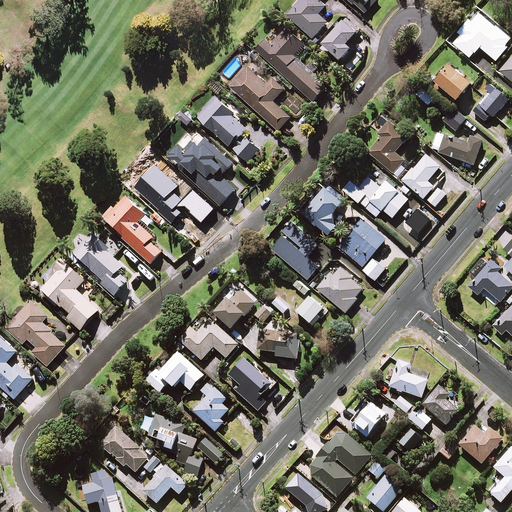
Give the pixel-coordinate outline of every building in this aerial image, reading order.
[(327,6),(319,0),(301,0),(288,15),(314,38),(329,22),(320,14),(327,6)] [(349,0),(354,4),(355,3),(366,12),(377,0),(349,0)] [(511,44),(511,37),(481,12),(473,22),(470,19),(459,33),(462,35),(455,44),(472,58),(481,47),(499,61),(511,44)] [(360,32),(347,20),(325,43),(343,59),(354,48),(349,44),(360,32)] [(305,43),(288,28),(272,45),(266,39),(257,50),(315,102),(328,87),(293,56),(305,43)] [(511,57),(500,71),(511,81),(511,57)] [(474,83),(452,64),(438,81),(460,99),(474,83)] [(268,84),(250,67),(232,87),(280,131),(292,117),(275,101),(286,88),(274,77),(268,84)] [(510,98),(492,83),(487,89),(491,92),(475,112),(487,120),(492,113),(496,116),(510,98)] [(238,114),(218,95),(198,116),(234,149),(235,148),(250,162),(262,149),(245,134),(249,129),(235,116),(238,114)] [(468,118),(455,107),(444,120),(457,131),(468,118)] [(370,152),(400,176),(406,168),(402,164),(406,159),(397,152),(410,136),(391,120),(380,133),(383,136),(370,152)] [(470,143),(439,131),(435,145),(442,147),(440,152),(475,164),(484,139),(473,135),(470,143)] [(235,164),(200,132),(192,141),(187,136),(167,157),(222,206),(238,188),(224,176),(235,164)] [(442,166),(428,154),(417,166),(416,165),(403,179),(425,199),(436,186),(429,180),(442,166)] [(181,187),(157,165),(137,187),(162,210),(160,211),(173,223),(185,210),(171,197),(181,187)] [(383,186),(371,176),(360,189),(368,196),(362,203),(378,216),(384,209),(395,217),(410,199),(388,180),(383,186)] [(362,193),(349,181),(340,190),(350,198),(351,197),(355,201),(362,193)] [(320,224),(333,236),(343,225),(336,219),(350,203),(330,185),(306,212),(314,219),(313,220),(319,226),(320,224)] [(446,195),(438,187),(428,199),(436,206),(446,195)] [(148,213),(129,195),(115,210),(112,207),(103,217),(123,236),(122,237),(151,264),(162,252),(150,241),(154,237),(138,223),(148,213)] [(388,238),(363,218),(340,246),(365,266),(388,238)] [(320,244),(293,222),(285,231),(287,232),(273,248),(310,279),(321,266),(317,262),(310,256),(320,244)] [(108,246),(93,233),(74,254),(104,281),(101,284),(115,297),(127,285),(117,275),(125,267),(105,249),(108,246)] [(386,268),(375,258),(365,270),(376,279),(386,268)] [(86,281),(62,259),(43,278),(49,283),(42,290),(70,316),(68,318),(81,331),(100,311),(78,289),(86,281)] [(503,268),(493,260),(470,286),(480,294),(486,287),(502,301),(511,289),(511,281),(500,271),(503,268)] [(365,287),(337,265),(318,288),(347,312),(358,298),(357,297),(365,287)] [(310,289),(299,280),(295,285),(306,294),(310,289)] [(232,301),(229,298),(215,313),(232,330),(257,304),(242,290),(232,301)] [(328,310),(311,296),(297,312),(314,327),(328,310)] [(289,308),(278,298),(273,304),(284,314),(289,308)] [(49,317),(32,301),(7,329),(24,345),(28,340),(37,348),(33,353),(48,367),(67,346),(43,324),(49,317)] [(275,311),(267,304),(256,315),(264,323),(275,311)] [(511,306),(494,325),(504,334),(508,329),(511,332),(511,306)] [(239,345),(210,319),(201,330),(193,324),(179,340),(203,360),(214,347),(227,358),(239,345)] [(300,335),(261,330),(258,350),(277,353),(276,356),(297,359),(300,335)] [(18,352),(0,336),(0,386),(15,400),(34,379),(17,365),(14,368),(8,363),(18,352)] [(205,376),(179,352),(160,372),(157,370),(147,381),(161,393),(170,383),(175,388),(181,381),(191,390),(205,376)] [(274,384),(245,359),(230,375),(242,385),(237,391),(259,411),(267,402),(262,397),(274,384)] [(411,365),(399,361),(390,387),(421,398),(430,374),(410,367),(411,365)] [(228,399),(209,383),(202,391),(208,396),(194,412),(216,432),(224,423),(221,421),(230,411),(224,405),(228,399)] [(451,395),(439,385),(423,405),(447,425),(460,410),(447,399),(451,395)] [(411,404),(400,395),(394,403),(405,412),(411,404)] [(348,405),(337,419),(347,427),(350,423),(353,425),(367,437),(386,414),(366,397),(355,410),(355,411),(348,405)] [(432,419),(420,410),(412,420),(423,430),(432,419)] [(186,425),(157,415),(155,420),(147,417),(142,429),(149,431),(148,435),(169,442),(167,448),(180,452),(177,461),(188,465),(185,472),(198,476),(204,460),(192,456),(198,440),(183,434),(186,425)] [(486,434),(476,426),(460,445),(482,464),(503,438),(491,428),(486,434)] [(151,457),(117,427),(101,445),(125,466),(127,464),(137,472),(151,457)] [(425,437),(414,428),(401,442),(412,452),(425,437)] [(341,429),(312,465),(311,475),(338,497),(373,455),(341,429)] [(224,454),(207,438),(199,447),(217,463),(224,454)] [(458,449),(450,442),(441,452),(449,459),(458,449)] [(398,454),(390,446),(385,452),(394,459),(398,454)] [(511,447),(494,468),(505,477),(491,493),(502,502),(511,490),(511,447)] [(161,461),(156,457),(146,468),(151,472),(161,461)] [(388,467),(378,459),(369,470),(379,478),(388,467)] [(189,485),(167,465),(143,490),(158,503),(173,487),(180,494),(189,485)] [(109,480),(107,471),(93,475),(95,483),(84,486),(89,505),(100,501),(102,511),(123,511),(113,479),(109,480)] [(314,487),(300,473),(287,488),(313,511),(324,511),(331,504),(313,488),(314,487)] [(403,489),(386,475),(368,497),(384,511),(403,489)]
